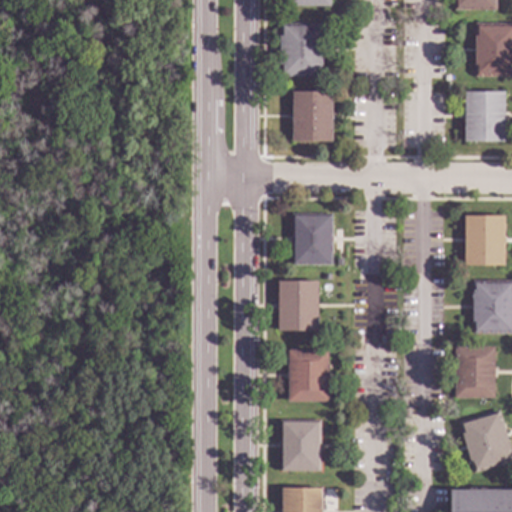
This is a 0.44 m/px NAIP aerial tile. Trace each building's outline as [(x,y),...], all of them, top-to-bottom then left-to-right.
[(495,0),(495,10),(453,11),(453,0),(495,0)] [(321,78),(279,77),(280,24),(322,25),(321,78)] [(511,78),(474,78),(473,24),(511,24),(511,78)] [(331,142),(291,142),(291,92),(331,92),(331,142)] [(504,143),(463,143),(463,92),(504,93),(504,143)] [(329,264),(292,264),(292,216),(329,216),(329,264)] [(503,266),(463,266),(463,216),(503,216),(503,266)] [(317,332),(277,331),(277,281),(317,282),(317,332)] [(511,334),(471,334),(472,281),(511,281),(511,334)] [(494,399),(453,399),(453,348),(494,348),(494,399)] [(327,402),(287,403),(287,351),(327,351),(327,402)] [(511,458),(511,462),(472,474),(458,422),(499,411),(511,458)] [(317,470),(281,470),(281,423),(317,423),(317,470)] [(320,511),(281,511),(281,489),(320,489),(320,511)] [(511,511),(448,511),(448,490),(511,490),(511,511)]
